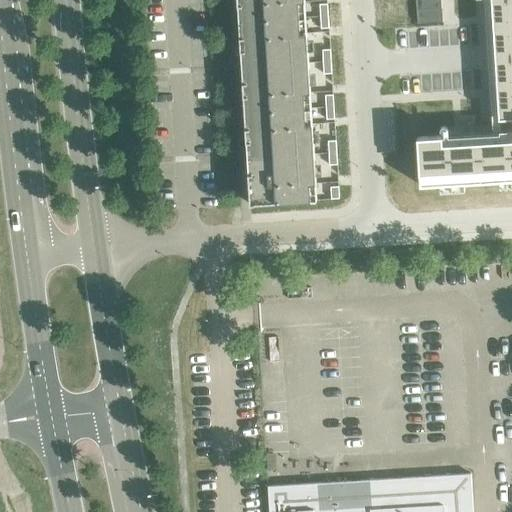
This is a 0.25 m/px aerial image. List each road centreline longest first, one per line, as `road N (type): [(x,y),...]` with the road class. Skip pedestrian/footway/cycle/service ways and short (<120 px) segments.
road 1 (residential): [(225,511),(215,288),(189,236)]
road 2 (secondary): [(87,247),(66,0)]
road 3 (secondary): [(0,10),(23,254)]
road 4 (residential): [(189,236),(175,0)]
road 5 (residential): [(373,228),(364,0)]
road 6 (residential): [(189,236),(373,228)]
road 7 (unknown): [(485,457),(381,446),(303,452)]
road 8 (secondary): [(23,254),(51,414)]
road 9 (secondary): [(114,402),(87,247)]
road 10 (residential): [(373,228),(511,221)]
